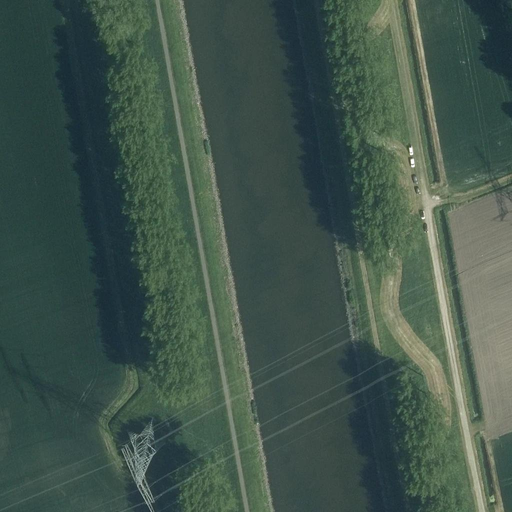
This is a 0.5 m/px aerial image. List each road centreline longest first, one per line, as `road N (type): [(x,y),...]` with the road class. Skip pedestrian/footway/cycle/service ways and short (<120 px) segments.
road 1 (track): [(313,0),(411,511)]
road 2 (track): [(482,511),(425,197)]
